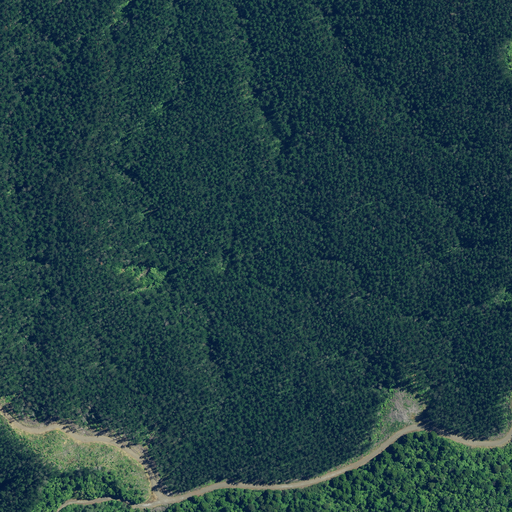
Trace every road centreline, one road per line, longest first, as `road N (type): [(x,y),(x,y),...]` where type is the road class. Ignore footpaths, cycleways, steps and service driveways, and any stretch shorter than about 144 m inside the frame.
road 1 (track): [(160,500),(167,455),(152,429),(156,409),(97,375),(84,326),(53,270),(55,211),(101,146),(109,121),(106,67),(74,49),(37,84),(0,56)]
road 2 (track): [(57,511),(71,501),(144,504),(223,484),(319,479),(416,426),(483,444),(511,434)]
